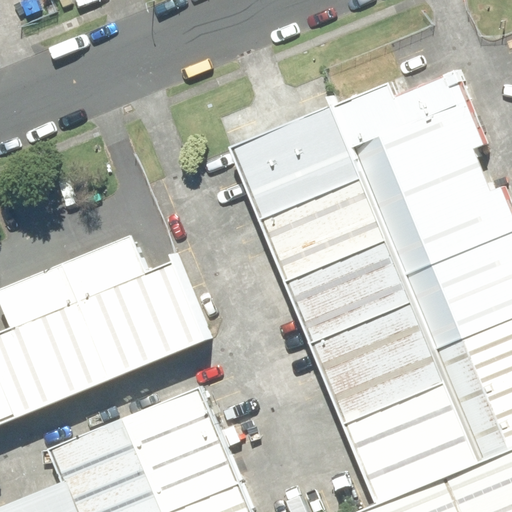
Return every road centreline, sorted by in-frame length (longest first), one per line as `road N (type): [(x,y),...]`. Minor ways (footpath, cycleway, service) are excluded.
road 1 (unknown): [(248,326),(131,0)]
road 2 (unclassified): [(274,0),(0,106)]
road 3 (unknown): [(7,440),(180,369),(248,326)]
road 4 (unknown): [(248,326),(309,505)]
